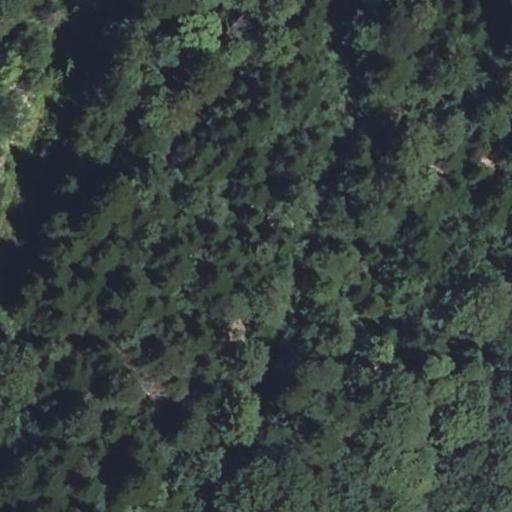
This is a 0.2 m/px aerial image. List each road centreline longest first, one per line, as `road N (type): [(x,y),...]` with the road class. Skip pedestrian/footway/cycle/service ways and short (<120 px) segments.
road 1 (track): [(215,511),(298,306),(336,151),(349,39),(340,0)]
road 2 (track): [(0,242),(69,0)]
